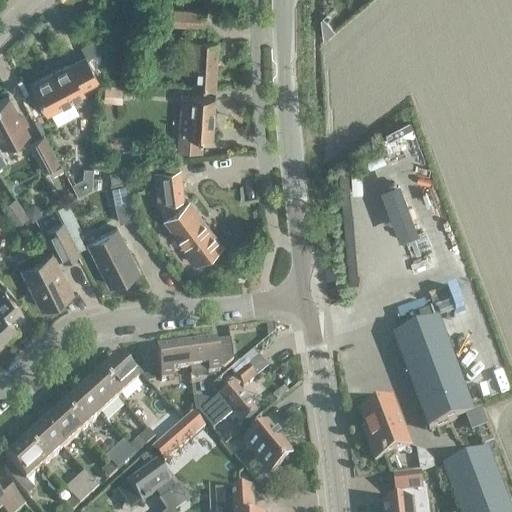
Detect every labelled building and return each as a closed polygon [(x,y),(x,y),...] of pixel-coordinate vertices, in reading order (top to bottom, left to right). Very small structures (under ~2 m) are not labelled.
[(204,28),(205,11),(177,9),(175,25),(204,28)] [(216,84),(220,43),(188,40),(186,65),(198,66),(196,83),(216,84)] [(97,80),(84,56),(68,65),(67,64),(30,84),(46,114),(83,94),(80,89),(97,80)] [(102,101),(116,102),(117,86),(103,85),(102,101)] [(203,138),(213,139),(215,97),(181,95),(178,150),(202,152),(203,138)] [(0,145),(1,147),(28,133),(8,96),(0,100),(0,145)] [(57,163),(42,135),(28,142),(43,170),(57,163)] [(163,201),(182,198),(178,170),(153,173),(155,189),(161,188),(163,201)] [(124,180),(109,184),(118,223),(133,219),(124,180)] [(181,247),(194,264),(220,244),(187,201),(164,219),(184,245),(181,247)] [(62,261),(76,254),(61,223),(47,230),(62,261)] [(116,229),(87,243),(108,286),(138,271),(116,229)] [(40,307),(71,292),(52,253),(21,268),(40,307)] [(19,311),(0,290),(0,339),(13,328),(7,321),(19,311)] [(429,430),(474,413),(438,320),(394,337),(429,430)] [(185,344),(189,369),(206,367),(207,374),(218,372),(218,370),(222,369),(231,362),(228,341),(214,343),(214,341),(185,344)] [(189,369),(185,344),(156,348),(160,380),(171,378),(170,372),(189,369)] [(96,375),(117,398),(136,381),(115,358),(96,375)] [(241,388),(265,368),(257,358),(225,385),(227,389),(223,392),(221,389),(223,388),(218,381),(210,388),(218,397),(202,410),(212,422),(227,410),(240,425),(255,413),(235,388),(239,385),(241,388)] [(77,392),(98,415),(117,398),(96,375),(77,392)] [(59,409),(79,432),(98,415),(77,392),(59,409)] [(374,461),(409,448),(392,402),(360,414),(371,442),(368,443),(374,461)] [(40,426),(61,449),(79,432),(59,409),(40,426)] [(171,433),(152,449),(164,463),(190,441),(203,456),(214,447),(192,420),(173,435),(171,433)] [(155,424),(146,431),(153,439),(161,432),(155,424)] [(21,443),(42,466),(61,449),(40,426),(21,443)] [(265,426),(242,445),(267,475),(276,467),(277,467),(281,464),(280,464),(290,456),(285,449),(265,426)] [(153,439),(146,431),(138,439),(144,447),(153,439)] [(42,466),(21,443),(2,460),(23,483),(42,466)] [(459,511),(510,511),(488,451),(443,468),(459,511)] [(117,457),(109,465),(115,472),(124,465),(117,457)] [(141,506),(170,484),(155,464),(126,486),(141,506)] [(115,472),(109,465),(100,472),(107,480),(115,472)] [(383,511),(427,511),(425,491),(422,491),(420,476),(395,479),(396,495),(397,495),(398,504),(382,506),(383,511)] [(0,508),(3,511),(13,511),(20,506),(0,484),(0,508)] [(251,511),(250,489),(214,491),(215,511),(251,511)] [(79,491),(71,498),(78,506),(86,499),(79,491)] [(71,511),(78,506),(71,498),(63,506),(68,511),(71,511)]
